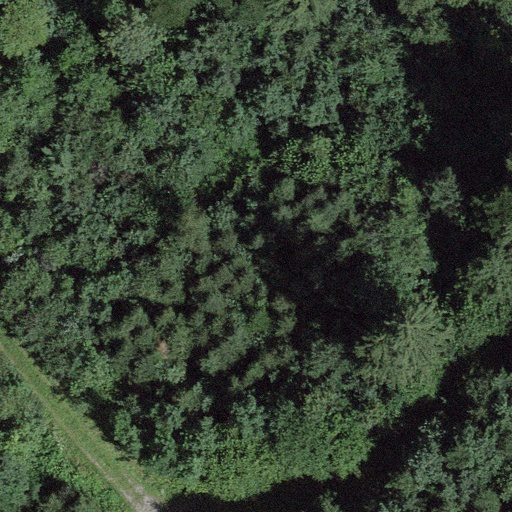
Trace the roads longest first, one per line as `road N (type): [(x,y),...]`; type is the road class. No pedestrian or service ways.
road 1 (track): [(280,511),(408,469),(511,346)]
road 2 (track): [(0,325),(133,492),(163,511)]
